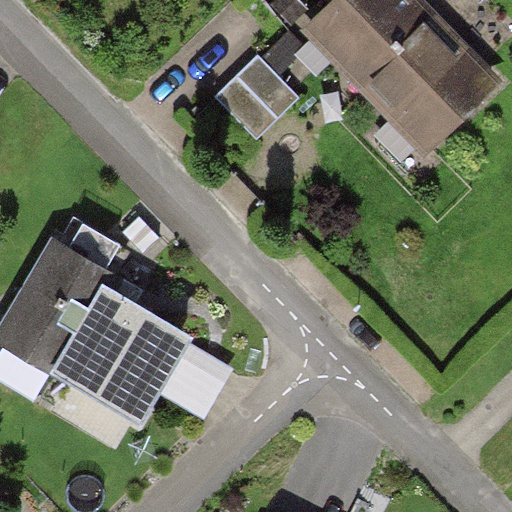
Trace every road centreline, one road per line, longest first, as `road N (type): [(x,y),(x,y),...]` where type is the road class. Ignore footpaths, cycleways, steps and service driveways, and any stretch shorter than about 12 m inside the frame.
road 1 (residential): [(0,18),(332,349)]
road 2 (residential): [(332,349),(165,511)]
road 3 (residential): [(332,349),(494,511)]
